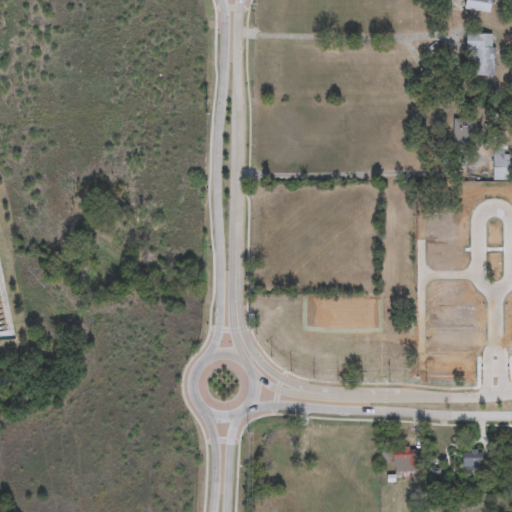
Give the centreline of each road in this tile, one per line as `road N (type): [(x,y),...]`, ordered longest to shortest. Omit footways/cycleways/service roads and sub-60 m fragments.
road 1 (secondary): [(221,0),(220,304),(217,339),(204,361)]
road 2 (secondary): [(245,408),(511,415)]
road 3 (secondary): [(511,394),(321,396),(290,393),(252,374)]
road 4 (secondary): [(225,354),(204,361),(192,386),(200,406),(218,416),(245,408),(254,388),(249,368),(225,354)]
road 5 (secondary): [(321,396),(267,370),(255,355),(242,334),(234,257)]
road 6 (secondary): [(234,257),(236,120)]
road 7 (secondary): [(236,120),(240,0)]
